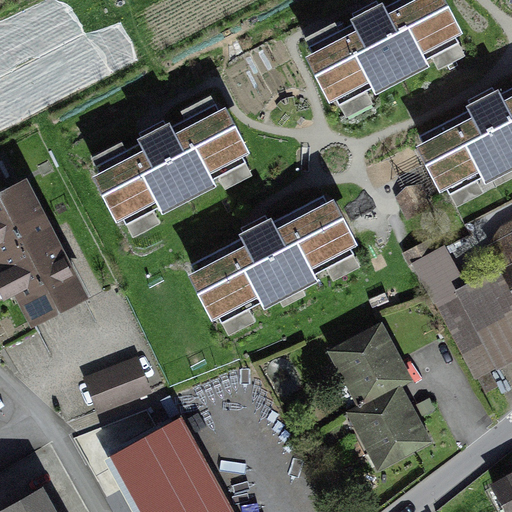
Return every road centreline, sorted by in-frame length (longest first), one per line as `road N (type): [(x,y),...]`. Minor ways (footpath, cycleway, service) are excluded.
road 1 (track): [(107,511),(76,450),(0,376)]
road 2 (unclassified): [(511,427),(408,511)]
